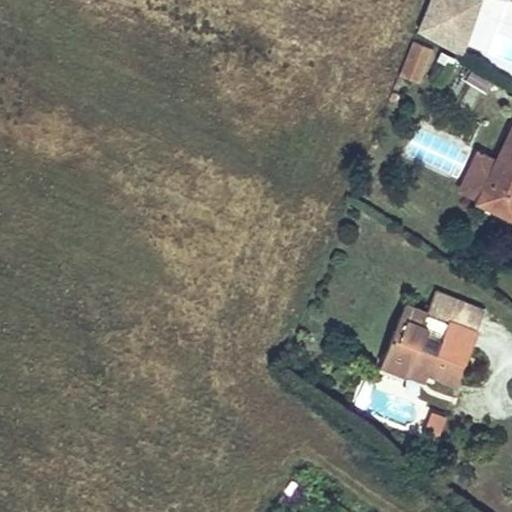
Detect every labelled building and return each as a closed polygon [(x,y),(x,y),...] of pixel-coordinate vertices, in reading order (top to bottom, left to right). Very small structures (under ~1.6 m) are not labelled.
[(427,0),(415,34),(463,52),(483,0),(427,0)] [(417,39),(403,72),(425,81),(439,48),(417,39)] [(463,79),(483,90),(491,76),(470,64),(463,79)] [(414,162),(461,171),(466,144),(419,135),(414,162)] [(511,143),(502,162),(483,152),(463,191),(482,202),(511,217),(511,143)] [(408,301),(382,361),(406,370),(409,363),(458,383),(485,314),(435,292),(426,309),(408,301)] [(444,415),(439,413),(430,409),(423,425),(438,430),(443,416),(444,415)] [(438,430),(423,425),(420,433),(435,438),(438,430)]
